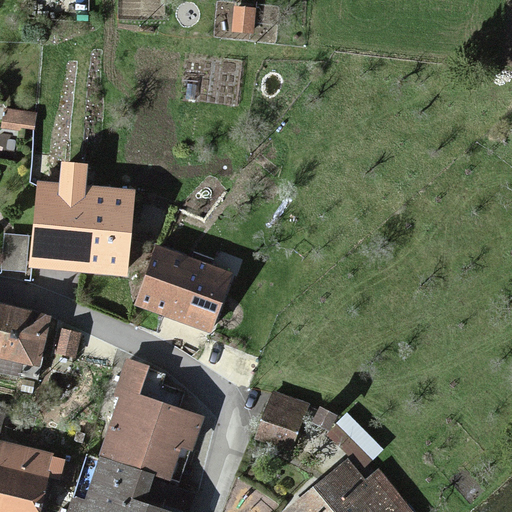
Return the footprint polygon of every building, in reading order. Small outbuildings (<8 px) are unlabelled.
[(29,189),(26,267),(123,272),(127,193),(112,192),(112,176),(79,174),(80,167),(55,166),(54,190),(29,189)] [(155,251),(135,302),(205,329),(224,278),(207,271),(216,250),(189,240),(181,261),(155,251)] [(45,317),(0,306),(0,370),(32,377),(45,317)] [(70,501),(67,511),(185,511),(203,449),(192,446),(200,418),(177,412),(183,393),(164,387),(166,381),(124,369),(86,506),(70,501)] [(271,392),(255,438),(286,448),(302,402),(271,392)] [(348,416),(329,435),(361,469),(381,451),(348,416)] [(0,441),(0,511),(35,511),(43,475),(51,477),(57,454),(0,441)] [(348,465),(285,511),(407,511),(377,473),(362,484),(348,465)]
